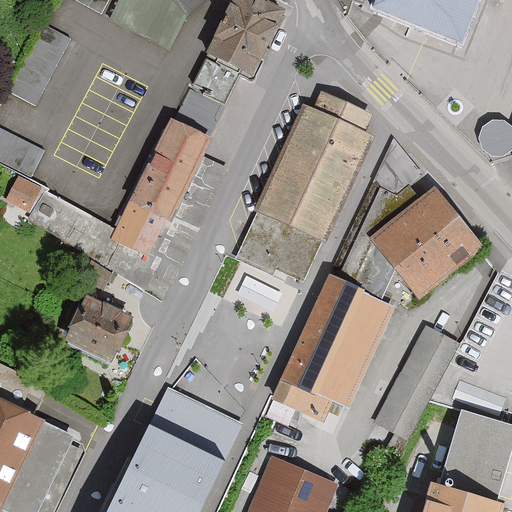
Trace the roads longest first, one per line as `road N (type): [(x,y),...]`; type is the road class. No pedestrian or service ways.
road 1 (residential): [(82,511),(304,48),(326,21)]
road 2 (residential): [(511,218),(326,21)]
